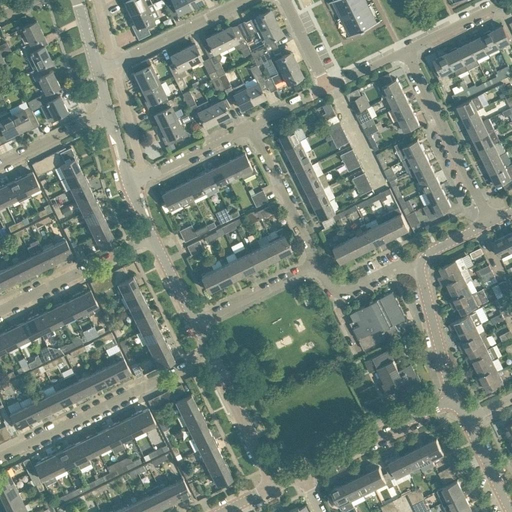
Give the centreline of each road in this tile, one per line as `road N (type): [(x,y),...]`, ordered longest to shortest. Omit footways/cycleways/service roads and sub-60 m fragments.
road 1 (residential): [(0,454),(206,354)]
road 2 (residential): [(404,48),(489,223)]
road 3 (tertiary): [(301,472),(450,397)]
road 4 (residential): [(0,310),(148,238)]
road 5 (residential): [(315,264),(249,124)]
road 6 (tertiary): [(273,487),(206,354)]
road 7 (residential): [(114,61),(239,0)]
road 8 (residential): [(190,321),(315,264)]
road 9 (tertiary): [(450,397),(420,265)]
road 10 (residential): [(130,185),(249,124)]
road 11 (residential): [(315,264),(325,286),(338,291),(420,265)]
road 12 (residential): [(0,164),(110,111)]
